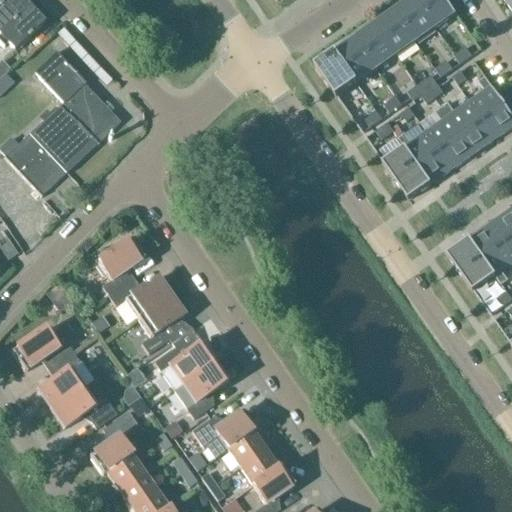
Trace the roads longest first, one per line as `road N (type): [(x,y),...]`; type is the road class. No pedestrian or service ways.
road 1 (residential): [(511,428),(261,63)]
road 2 (residential): [(363,511),(133,180)]
road 3 (residential): [(0,314),(133,180)]
road 4 (residential): [(60,0),(175,130)]
road 5 (residential): [(76,511),(0,399)]
